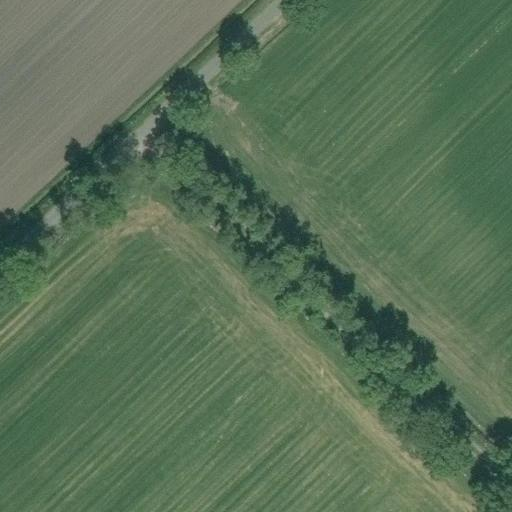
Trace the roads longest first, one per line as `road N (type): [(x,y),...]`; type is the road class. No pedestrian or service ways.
road 1 (track): [(511,488),(139,138)]
road 2 (unclassified): [(0,269),(289,0)]
